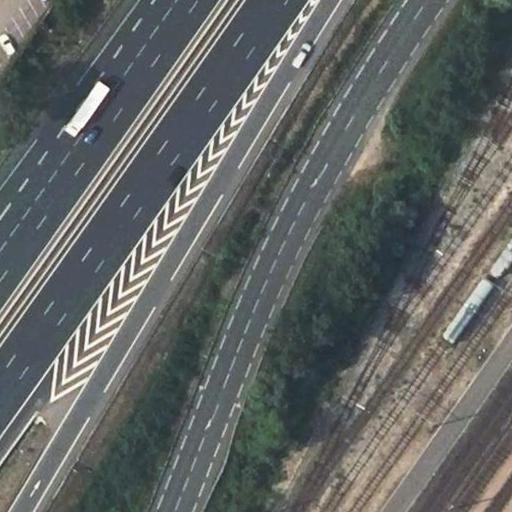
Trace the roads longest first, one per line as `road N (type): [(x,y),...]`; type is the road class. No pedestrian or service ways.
road 1 (motorway): [(22,511),(330,0)]
road 2 (secondary): [(428,0),(283,244),(174,511)]
road 3 (motorway): [(0,391),(276,0)]
road 4 (motorway): [(185,0),(39,208)]
